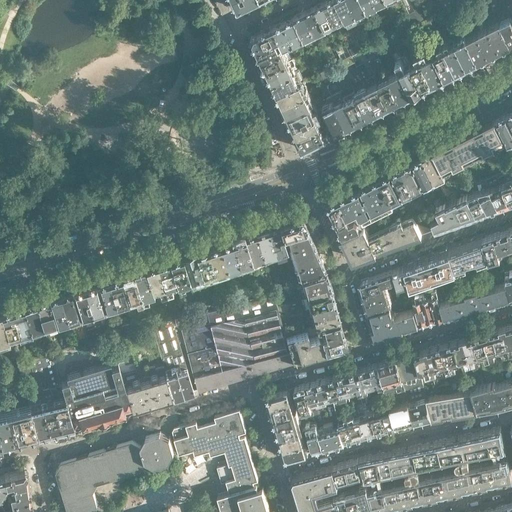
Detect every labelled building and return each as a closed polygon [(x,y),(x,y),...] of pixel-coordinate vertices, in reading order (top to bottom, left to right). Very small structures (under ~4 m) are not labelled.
[(255,0),(233,0),(238,8),(239,8),(255,0)] [(336,22),(325,0),(324,0),(315,5),(326,27),(336,22)] [(347,17),(337,0),(325,0),(336,22),(347,17)] [(358,14),(350,0),(337,0),(347,17),(348,19),(358,14)] [(367,7),(363,0),(350,0),(358,14),(368,10),(367,7)] [(455,12),(476,1),(475,0),(461,0),(454,3),(451,5),(455,12)] [(511,11),(508,3),(499,8),(494,10),(499,19),(511,43),(511,42),(511,11)] [(326,27),(315,5),(305,10),(316,32),(326,27)] [(316,32),(305,10),(294,15),(306,37),(307,39),(317,34),(316,32)] [(421,19),(417,10),(410,13),(415,22),(421,19)] [(306,37),(294,15),(284,20),(295,42),(306,37)] [(511,43),(499,19),(488,25),(500,48),(511,43)] [(295,42),(284,20),(274,25),(280,37),(284,45),(289,43),(290,44),(295,42)] [(280,37),(274,25),(254,34),(254,35),(252,34),(250,38),(252,39),(256,48),(276,39),(280,37)] [(500,48),(488,25),(477,30),(489,54),(500,48)] [(489,54),(477,30),(475,26),(465,31),(479,59),(489,54)] [(479,59),(465,31),(458,34),(460,39),(455,41),(467,65),(479,59)] [(467,65),(455,41),(453,37),(442,43),(456,70),(467,65)] [(283,49),(281,45),(280,46),(276,39),(256,48),(261,59),(283,49)] [(387,45),(383,39),(373,44),(376,51),(387,45)] [(456,70),(442,43),(436,46),(431,48),(433,52),(445,76),(456,70)] [(378,56),(376,51),(374,47),(363,53),(368,61),(378,56)] [(288,60),(283,49),(261,59),(267,70),(288,60)] [(351,55),(353,55),(351,51),(341,56),(343,60),(351,55)] [(445,76),(433,52),(426,56),(424,51),(419,53),(434,82),(441,78),(442,79),(445,78),(445,76)] [(434,82),(419,53),(415,55),(417,61),(410,64),(422,87),(423,87),(423,89),(427,87),(426,86),(434,82)] [(354,62),(351,55),(343,60),(340,61),(343,67),(354,62)] [(293,71),(292,67),(295,65),(292,58),(288,60),(267,70),(272,81),(293,71)] [(322,69),(332,63),(330,60),(320,66),(322,69)] [(422,87),(410,64),(403,68),(400,60),(395,62),(399,70),(411,93),(412,93),(414,94),(415,91),(422,87)] [(343,67),(340,61),(330,66),(333,72),(343,67)] [(389,104),(374,75),(371,77),(364,63),(357,66),(367,86),(378,110),(389,104)] [(334,74),(333,72),(330,66),(319,72),(323,80),(334,74)] [(411,93),(399,70),(388,76),(400,99),(411,93)] [(298,81),(293,71),(272,81),(277,92),(298,81)] [(400,99),(388,76),(384,78),(382,75),(380,73),(378,73),(374,75),(389,104),(400,99)] [(282,103),(308,91),(305,87),(303,88),(300,81),(298,81),(277,92),(275,93),(278,98),(279,98),(282,103)] [(378,110),(367,86),(356,92),(368,115),(378,110)] [(311,104),(307,98),(310,96),(308,91),(282,103),(285,109),(283,110),(285,115),(287,114),(287,115),(311,104)] [(368,115),(356,92),(345,97),(357,120),(368,115)] [(357,120),(345,97),(343,93),(332,98),(333,100),(346,126),(357,120)] [(346,126),(333,100),(328,103),(329,105),(323,108),(325,111),(330,120),(335,131),(346,126)] [(292,126),(319,114),(313,102),(311,104),(287,115),(292,126)] [(21,110),(14,113),(18,122),(25,119),(21,110)] [(297,135),(330,120),(325,111),(319,114),(292,126),(297,135)] [(511,138),(511,125),(505,113),(495,118),(507,141),(511,138)] [(508,144),(507,141),(495,118),(493,119),(494,119),(465,134),(465,133),(433,149),(442,168),(481,148),(485,156),(508,144)] [(304,147),(335,131),(330,120),(297,135),(297,136),(302,146),(304,147)] [(442,168),(433,149),(422,155),(434,178),(444,173),(442,168)] [(434,178),(422,155),(412,160),(424,183),(425,186),(436,181),(434,178)] [(424,183),(412,160),(401,165),(413,189),(424,183)] [(413,189),(401,165),(391,170),(403,194),(413,189)] [(406,199),(403,194),(391,170),(381,176),(394,202),(398,200),(399,202),(406,199)] [(511,201),(511,179),(507,170),(497,176),(498,177),(500,181),(510,202),(511,201)] [(498,177),(497,176),(495,173),(485,178),(487,182),(498,177)] [(394,203),(394,202),(381,176),(370,181),(384,208),(394,203)] [(384,208),(370,181),(360,186),(372,210),(371,210),(373,214),(384,208)] [(510,202),(500,181),(489,185),(499,206),(510,202)] [(499,206),(489,185),(478,189),(488,210),(499,206)] [(372,210),(360,186),(349,191),(358,208),(357,209),(359,213),(362,214),(364,217),(369,215),(368,212),(371,210),(372,210)] [(488,210),(478,189),(468,193),(478,213),(488,210)] [(358,208),(349,191),(340,195),(340,194),(338,195),(339,196),(347,214),(357,209),(358,208)] [(435,228),(478,213),(467,191),(457,196),(456,195),(445,201),(445,200),(436,205),(439,212),(431,216),(432,218),(435,228)] [(347,214),(339,196),(338,195),(336,196),(337,197),(331,200),(330,200),(329,201),(328,200),(326,204),(328,204),(329,205),(333,214),(333,215),(334,215),(337,221),(338,222),(337,223),(349,218),(347,214)] [(422,233),(417,225),(412,215),(402,219),(370,235),(365,224),(361,226),(343,235),(353,257),(376,249),(388,245),(422,233)] [(307,229),(305,224),(302,218),(299,216),(292,218),(278,223),(282,237),(307,229)] [(343,235),(361,226),(358,218),(355,217),(350,219),(349,218),(337,223),(343,235)] [(432,218),(429,220),(417,225),(422,233),(435,228),(432,218)] [(287,252),(282,237),(278,223),(266,227),(275,254),(276,255),(287,252)] [(275,254),(266,227),(263,228),(262,226),(258,228),(259,229),(255,231),(263,255),(264,257),(275,254)] [(511,226),(503,230),(508,247),(511,245),(511,244),(511,243),(511,226)] [(315,246),(307,229),(282,237),(288,254),(315,246)] [(508,247),(503,230),(493,233),(498,252),(502,251),(501,247),(503,246),(504,248),(508,247)] [(263,255),(255,231),(243,234),(252,261),(253,263),(260,261),(259,257),(263,255)] [(499,255),(498,252),(493,233),(482,237),(487,256),(488,259),(499,255)] [(252,261),(243,234),(231,238),(242,271),(247,269),(245,263),(252,261)] [(487,256),(482,237),(459,245),(452,248),(448,249),(453,267),(465,264),(467,271),(478,268),(475,259),(487,256)] [(242,271),(231,238),(219,242),(227,269),(235,267),(237,272),(242,271)] [(227,269),(219,242),(207,246),(217,279),(222,277),(220,271),(227,269)] [(217,279),(207,246),(195,250),(202,272),(203,277),(210,274),(212,280),(217,279)] [(320,257),(315,246),(288,254),(291,265),(293,265),(292,262),(295,262),(295,264),(320,257)] [(454,271),(453,267),(448,249),(403,265),(409,283),(410,287),(454,271)] [(202,272),(195,250),(181,254),(188,276),(202,272)] [(188,276),(181,254),(169,258),(177,285),(184,283),(182,278),(188,276)] [(325,269),(324,265),(320,257),(295,264),(299,276),(325,269)] [(177,285),(169,258),(157,262),(165,289),(165,290),(172,288),(172,289),(178,287),(177,285)] [(165,289),(157,262),(144,266),(151,288),(157,286),(159,291),(165,289)] [(409,283),(403,265),(393,268),(396,281),(398,286),(409,283)] [(153,294),(151,288),(144,266),(133,269),(142,298),(153,294)] [(396,281),(393,268),(361,279),(360,283),(362,291),(386,284),(396,281)] [(142,298),(133,269),(121,273),(128,297),(134,295),(136,300),(142,298)] [(328,279),(325,269),(299,276),(302,286),(328,279)] [(128,297),(121,273),(108,277),(116,301),(128,297)] [(116,301),(108,277),(104,278),(103,277),(98,278),(99,280),(96,281),(104,305),(116,301)] [(330,288),(328,279),(302,286),(305,296),(330,288)] [(104,305),(96,281),(72,288),(80,312),(86,310),(87,313),(97,310),(96,307),(104,305)] [(444,316),(511,297),(507,281),(478,289),(477,287),(465,291),(466,293),(440,300),(444,316)] [(261,288),(260,285),(259,283),(247,287),(249,292),(261,288)] [(389,293),(386,284),(362,291),(365,301),(389,293)] [(249,292),(247,287),(234,291),(236,297),(249,292)] [(80,312),(72,288),(60,292),(69,320),(74,319),(74,321),(82,319),(80,312)] [(333,299),(331,288),(330,288),(305,296),(308,306),(333,299)] [(444,316),(440,300),(436,288),(433,289),(434,295),(430,296),(436,318),(444,316)] [(236,297),(234,291),(222,295),(224,301),(236,297)] [(69,320),(60,292),(48,296),(55,319),(63,317),(64,322),(69,320)] [(436,318),(430,296),(425,297),(423,292),(420,293),(428,321),(436,318)] [(392,303),(389,293),(365,301),(368,310),(390,303),(392,303)] [(428,321),(420,293),(416,294),(417,300),(413,301),(415,308),(419,323),(428,321)] [(292,359),(286,337),(273,295),(207,311),(209,322),(182,328),(197,388),(292,360),(292,359)] [(224,301),(222,295),(210,300),(212,305),(224,301)] [(57,324),(55,319),(48,296),(37,300),(44,323),(47,322),(49,326),(57,324)] [(336,308),(333,299),(308,306),(311,316),(336,308)] [(44,323),(37,300),(25,303),(33,326),(44,323)] [(33,326),(25,303),(13,307),(20,330),(33,326)] [(419,323),(415,308),(395,313),(394,310),(392,311),(390,303),(368,310),(368,311),(375,336),(376,335),(378,336),(380,336),(381,334),(418,323),(419,323)] [(20,330),(13,307),(1,311),(9,336),(10,341),(18,339),(17,338),(22,336),(20,330)] [(339,318),(336,308),(311,316),(314,326),(339,318)] [(0,338),(9,336),(1,311),(0,311),(0,338)] [(185,321),(183,315),(174,317),(176,323),(185,321)] [(193,390),(171,316),(152,322),(162,358),(172,355),(182,393),(193,390)] [(343,333),(339,318),(314,326),(315,328),(320,329),(322,329),(325,337),(325,338),(343,333)] [(137,327),(135,321),(123,324),(125,330),(137,327)] [(511,323),(502,325),(509,351),(511,349),(511,323)] [(125,330),(123,324),(111,328),(113,334),(125,330)] [(509,351),(502,325),(492,328),(498,347),(502,346),(504,352),(509,351)] [(498,347),(492,328),(482,331),(490,356),(495,355),(493,348),(498,347)] [(324,350),(321,338),(320,336),(318,335),(313,336),(308,337),(306,331),(286,337),(292,359),(293,359),(297,358),(301,357),(302,357),(317,353),(317,352),(324,350)] [(490,356),(482,331),(463,337),(470,362),(490,356)] [(346,342),(343,333),(325,338),(325,337),(321,338),(324,350),(344,345),(346,342)] [(470,362),(463,337),(453,339),(459,358),(463,357),(465,363),(470,362)] [(459,358),(453,339),(443,342),(451,367),(455,366),(454,360),(459,358)] [(451,367),(443,342),(434,345),(439,364),(444,362),(446,369),(451,367)] [(439,364),(434,345),(424,348),(431,373),(436,372),(434,365),(439,364)] [(431,373),(424,348),(414,351),(419,369),(424,368),(426,374),(431,373)] [(426,397),(419,369),(414,351),(396,356),(414,421),(432,417),(426,397)] [(60,376),(53,352),(41,355),(48,380),(60,376)] [(50,388),(48,380),(41,355),(29,359),(33,373),(38,391),(49,431),(61,428),(50,388)] [(182,393),(172,355),(162,358),(166,373),(165,373),(171,396),(182,393)] [(414,421),(396,356),(378,361),(385,388),(390,404),(396,426),(414,421)] [(33,373),(29,359),(18,362),(22,376),(33,373)] [(68,379),(61,381),(62,385),(74,425),(131,408),(125,385),(118,364),(112,366),(110,361),(67,374),(68,379)] [(385,388),(378,361),(377,361),(377,362),(372,363),(367,364),(372,381),(379,379),(378,381),(381,389),(385,388)] [(483,370),(481,363),(471,366),(473,373),(483,370)] [(372,381),(367,364),(363,366),(358,367),(357,367),(365,394),(370,393),(367,384),(365,383),(372,381)] [(365,394),(357,367),(356,367),(356,368),(352,369),(351,369),(347,370),(351,387),(358,385),(357,387),(360,395),(365,394)] [(351,387),(347,370),(342,372),(337,373),(336,373),(344,400),(349,399),(346,390),(345,389),(351,387)] [(171,396),(165,373),(157,376),(156,372),(131,379),(132,383),(125,385),(131,408),(139,405),(139,406),(143,405),(143,404),(152,402),(153,402),(157,401),(156,400),(158,400),(158,401),(162,400),(162,399),(171,396)] [(344,400),(336,373),(335,373),(335,374),(331,375),(330,375),(326,376),(332,398),(337,396),(339,401),(344,400)] [(344,440),(339,423),(335,409),(332,398),(326,376),(325,376),(326,377),(322,378),(322,377),(321,378),(316,379),(315,379),(314,380),(304,382),(311,405),(316,422),(323,446),(344,440)] [(511,401),(511,377),(495,382),(495,380),(471,387),(471,389),(477,409),(499,406),(511,401)] [(311,405),(304,382),(295,385),(298,396),(301,408),(311,405)] [(74,425),(62,385),(50,388),(61,428),(74,425)] [(298,396),(295,385),(290,387),(288,387),(269,393),(268,395),(267,396),(269,402),(270,402),(270,403),(270,404),(291,398),(298,396)] [(477,409),(471,389),(457,391),(463,412),(477,409)] [(49,431),(38,391),(27,395),(30,407),(37,434),(49,431)] [(463,412),(457,391),(426,397),(432,417),(463,412)] [(294,408),(291,398),(270,404),(270,405),(272,408),(271,408),(273,414),(294,408)] [(396,426),(390,404),(385,405),(386,408),(388,410),(381,412),(385,429),(396,426)] [(37,434),(30,407),(17,410),(25,437),(37,434)] [(271,511),(268,500),(263,485),(258,486),(257,482),(255,483),(254,479),(258,478),(245,434),(240,435),(239,431),(247,429),(240,407),(215,414),(216,419),(198,424),(197,419),(179,425),(180,430),(173,432),(179,452),(194,448),(195,453),(209,448),(211,453),(225,449),(229,462),(217,465),(222,481),(227,480),(230,490),(218,494),(223,508),(210,511),(168,511),(167,509),(156,511),(271,511)] [(297,419),(294,408),(273,414),(276,425),(297,419)] [(385,429),(381,412),(374,414),(375,412),(374,408),(369,409),(375,431),(385,429)] [(375,431),(369,409),(364,411),(365,414),(367,415),(360,417),(365,434),(375,431)] [(25,437),(17,410),(6,413),(13,440),(14,440),(20,438),(20,439),(25,437)] [(13,440),(6,413),(0,414),(0,439),(1,443),(6,442),(12,440),(12,441),(13,440)] [(365,434),(360,417),(353,419),(354,417),(353,414),(348,415),(354,437),(365,434)] [(354,437),(348,415),(343,417),(344,420),(346,421),(339,423),(344,440),(354,437)] [(300,429),(297,419),(276,425),(279,435),(300,429)] [(323,446),(316,422),(306,425),(310,437),(313,449),(323,446)] [(511,467),(510,468),(501,426),(405,446),(357,457),(362,473),(366,484),(373,508),(374,508),(421,497),(458,488),(511,475),(511,474),(511,467)] [(304,439),(300,429),(279,435),(281,441),(282,445),(282,446),(304,439)] [(123,477),(126,472),(140,468),(145,459),(154,464),(169,460),(174,450),(170,436),(160,430),(146,435),(141,444),(132,439),(117,443),(116,446),(114,444),(108,446),(106,448),(104,447),(89,452),(88,454),(86,453),(80,454),(78,457),(76,455),(61,460),(56,469),(61,484),(62,485),(60,489),(61,493),(65,496),(65,497),(69,511),(89,511),(94,511),(98,503),(94,489),(98,481),(112,476),(117,479),(123,477)] [(310,437),(304,439),(282,446),(283,446),(283,448),(285,454),(285,455),(286,454),(287,455),(287,456),(288,456),(307,450),(309,450),(313,449),(310,437)] [(362,473),(357,457),(345,460),(350,476),(362,473)] [(350,476),(345,460),(332,464),(337,480),(350,476)] [(341,511),(337,497),(334,498),(329,483),(337,480),(332,464),(320,467),(294,474),(293,474),(291,478),(291,479),(292,479),(301,511),(341,511)] [(28,480),(27,470),(24,468),(3,473),(6,486),(9,485),(28,480)] [(30,495),(28,480),(9,485),(12,493),(8,494),(9,500),(30,495)] [(373,508),(366,484),(356,487),(363,510),(373,508)] [(363,510),(356,487),(346,490),(352,511),(363,510)] [(351,511),(352,511),(346,490),(335,493),(337,497),(341,511),(351,511)] [(18,511),(32,508),(30,495),(9,500),(12,510),(10,511),(9,509),(3,511),(18,511)] [(507,511),(504,503),(494,505),(496,511),(507,511)]
